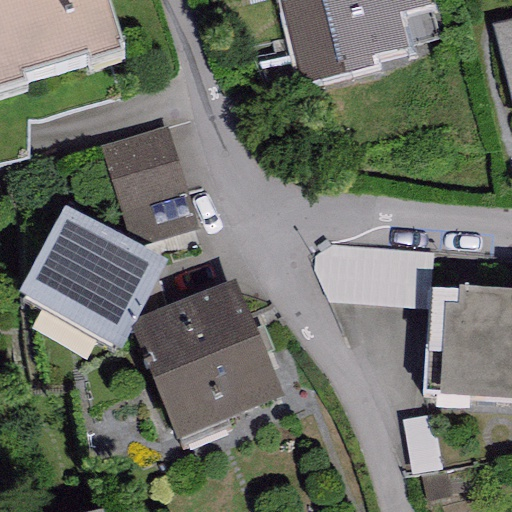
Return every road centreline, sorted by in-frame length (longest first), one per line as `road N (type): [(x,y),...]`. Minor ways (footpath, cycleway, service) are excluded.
road 1 (residential): [(394,511),(366,425),(251,213)]
road 2 (residential): [(511,235),(251,213)]
road 3 (residential): [(251,213),(197,99),(166,0)]
